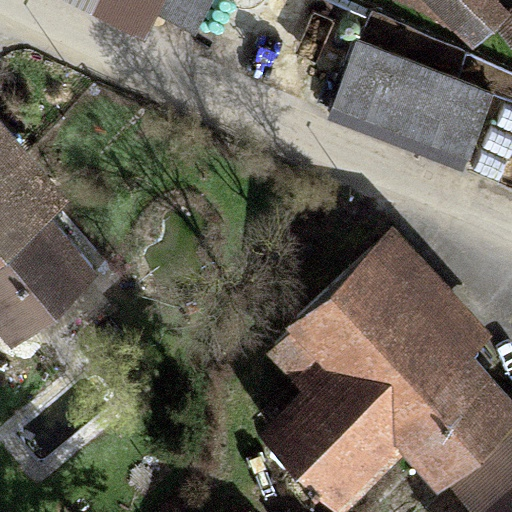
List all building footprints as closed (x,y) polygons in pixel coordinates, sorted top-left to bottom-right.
[(418,0),(461,41),(500,0),(418,0)] [(511,8),(491,26),(511,51),(511,8)] [(362,50),(341,109),(459,152),(481,94),(362,50)] [(52,189),(0,131),(0,319),(3,323),(78,255),(33,205),(52,189)] [(432,476),(511,405),(511,401),(460,343),(480,326),(390,224),(269,331),(313,381),(269,420),(335,495),(399,439),(432,476)] [(511,511),(511,429),(457,482),(485,511),(511,511)] [(323,511),(259,445),(199,502),(208,511),(323,511)]
